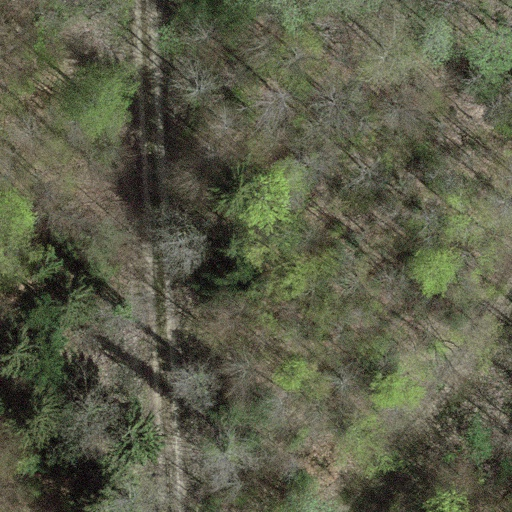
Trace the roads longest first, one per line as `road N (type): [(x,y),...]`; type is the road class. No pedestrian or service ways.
road 1 (track): [(181,511),(154,0)]
road 2 (track): [(511,279),(481,351),(422,443),(363,511)]
